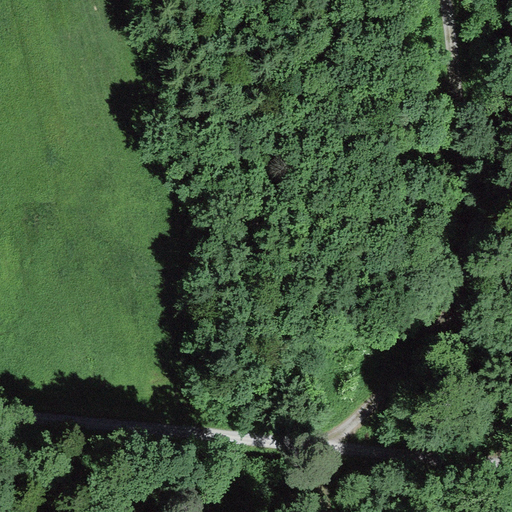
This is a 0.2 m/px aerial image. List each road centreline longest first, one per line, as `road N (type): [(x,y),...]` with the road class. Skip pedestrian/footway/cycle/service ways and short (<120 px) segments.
road 1 (track): [(504,465),(468,341),(446,0)]
road 2 (track): [(321,446),(0,416)]
road 3 (track): [(321,446),(356,422),(425,347),(464,285)]
road 4 (track): [(321,446),(504,465)]
